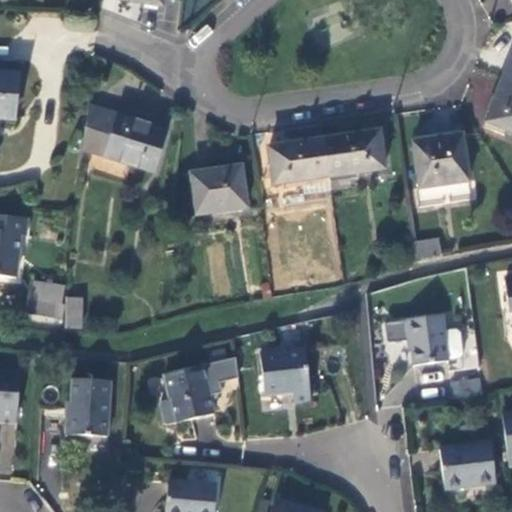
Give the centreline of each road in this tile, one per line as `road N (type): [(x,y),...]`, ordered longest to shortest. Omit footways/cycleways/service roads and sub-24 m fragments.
road 1 (residential): [(447,0),(459,50),(437,80),(415,91),(244,114),(182,72)]
road 2 (residential): [(389,511),(381,460),(301,445)]
